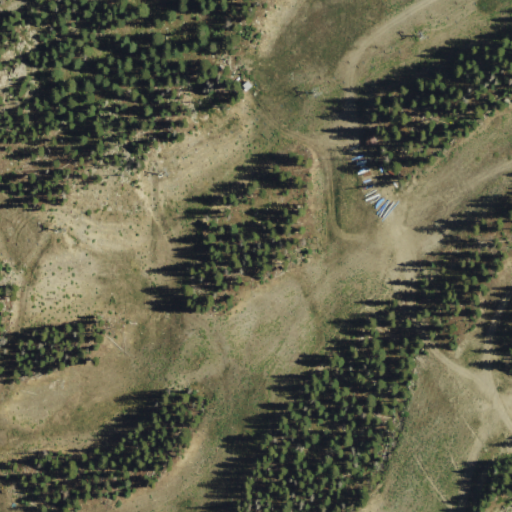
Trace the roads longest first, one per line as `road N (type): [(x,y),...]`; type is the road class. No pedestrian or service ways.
road 1 (track): [(300,368),(338,139),(408,0)]
road 2 (track): [(172,202),(252,68),(261,0)]
road 3 (track): [(511,441),(501,435),(490,339),(511,295)]
